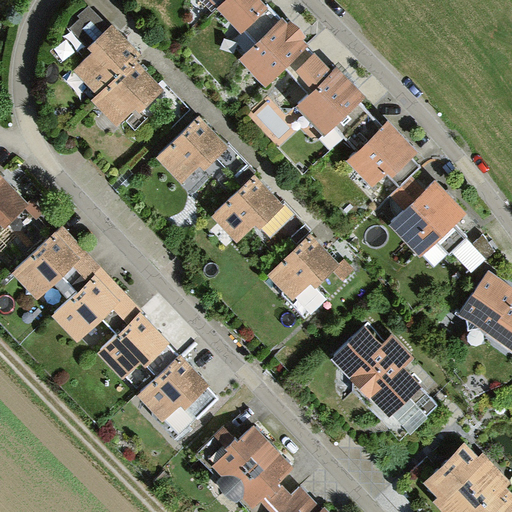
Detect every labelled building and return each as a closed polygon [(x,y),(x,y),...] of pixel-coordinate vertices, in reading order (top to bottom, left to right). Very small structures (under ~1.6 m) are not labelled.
[(267,7),(260,0),(226,0),(218,8),(243,34),(245,32),(257,45),(240,60),(266,88),(285,69),(309,47),(305,42),(309,38),(292,21),(289,24),(269,5),(267,7)] [(136,60),(143,55),(131,42),(114,24),(111,27),(89,6),(77,17),(80,19),(69,29),(92,54),(74,70),(96,95),(136,60)] [(373,117),(361,103),(366,97),(339,68),(333,73),(309,47),(285,69),(308,96),(297,106),(326,137),(334,129),(346,142),(373,117)] [(143,68),(136,60),(96,95),(91,100),(117,129),(137,111),(139,114),(164,92),(143,68)] [(199,110),(157,148),(182,176),(201,159),(205,163),(229,142),(199,110)] [(410,178),(422,168),(413,159),(420,153),(389,121),(383,127),(373,117),(346,142),(356,153),(348,161),(373,189),(388,175),(400,188),(410,178)] [(256,168),(214,208),(240,234),(256,219),(261,223),(285,199),(256,168)] [(0,226),(1,225),(4,229),(30,204),(0,173),(0,226)] [(425,193),(410,178),(400,188),(388,198),(401,212),(389,223),(420,257),(437,243),(448,255),(467,238),(455,224),(465,215),(435,183),(425,193)] [(63,228),(13,274),(27,288),(27,293),(32,293),(38,299),(64,276),(80,293),(53,317),(77,343),(104,318),(119,335),(98,355),(122,380),(128,374),(145,392),(140,397),(164,422),(181,405),(194,419),(217,398),(208,388),(210,386),(181,355),(179,357),(169,346),(171,344),(63,228)] [(311,228),(269,267),(295,294),(311,278),(315,283),(333,267),(344,279),(355,268),(344,256),(341,259),(311,228)] [(483,236),(472,245),(501,273),(508,268),(483,236)] [(511,286),(488,270),(459,315),(467,320),(469,331),(482,329),(511,350),(511,286)] [(366,318),(333,348),(370,389),(372,388),(410,430),(443,401),(406,360),(414,353),(392,328),(382,337),(366,318)] [(294,470),(254,426),(238,442),(224,427),(195,455),(220,480),(217,483),(237,504),(240,501),(251,511),(252,511),(280,487),(278,485),(294,470)] [(465,443),(425,481),(437,493),(432,498),(444,511),(511,511),(511,493),(508,489),(511,485),(511,483),(483,453),(478,458),(465,443)] [(329,511),(325,507),(323,509),(301,485),(291,495),(282,486),(280,487),(252,511),(329,511)]
